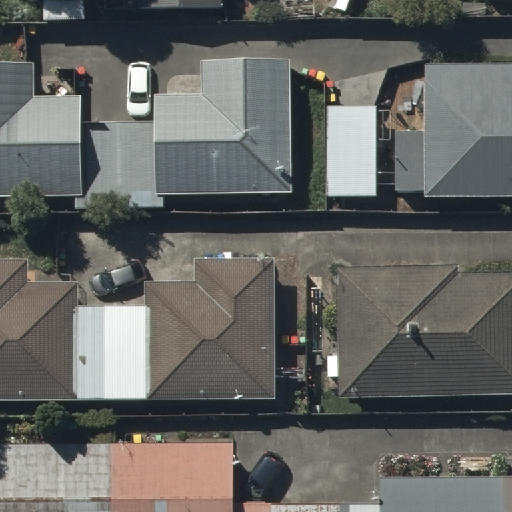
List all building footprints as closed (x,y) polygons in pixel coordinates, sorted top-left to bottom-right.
[(222,0),(136,0),(136,17),(223,16),(222,0)] [(35,75),(0,74),(0,205),(76,206),(76,218),(163,218),(163,203),(290,203),(290,70),(205,71),(205,105),(157,105),(157,134),(81,134),(81,108),(35,108),(35,75)] [(426,138),(396,139),(396,202),(424,202),(424,208),(511,208),(511,74),(426,75),(426,138)] [(376,113),(329,113),(329,203),(376,203),(376,113)] [(29,269),(0,268),(0,413),(277,413),(277,268),(197,268),(197,289),(148,289),(148,314),(77,314),(77,296),(29,296),(29,269)] [(460,276),(338,278),(337,406),(511,406),(511,282),(460,282),(460,276)] [(231,453),(0,452),(0,511),(511,511),(511,485),(380,485),(380,505),(231,505),(231,453)]
